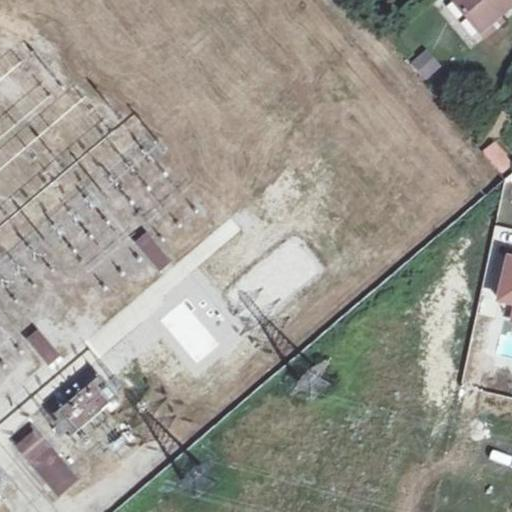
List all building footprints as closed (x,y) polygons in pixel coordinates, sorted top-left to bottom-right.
[(511,0),(457,0),(454,3),(482,35),(511,8),(511,0)] [(409,66),(425,83),(442,69),(426,51),(409,66)] [(511,168),(499,143),(485,150),(498,176),(511,169),(511,168)] [(148,234),(137,243),(162,272),(173,262),(148,234)] [(511,261),(502,303),(511,305),(511,261)] [(37,328),(25,338),(48,365),(60,355),(37,328)] [(78,439),(119,402),(99,379),(58,416),(78,439)] [(37,428),(17,445),(60,500),(81,484),(37,428)]
